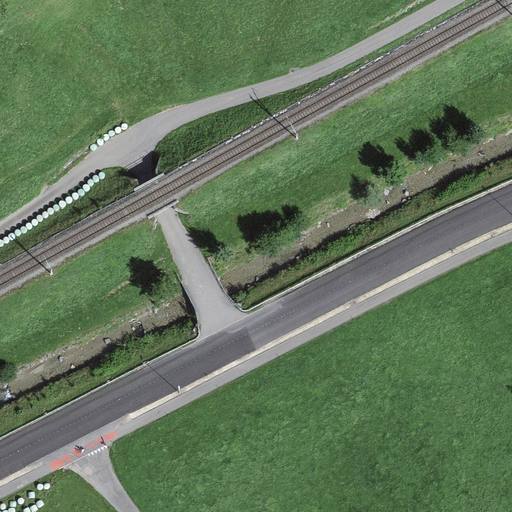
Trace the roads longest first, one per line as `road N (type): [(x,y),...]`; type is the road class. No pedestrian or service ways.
road 1 (primary): [(511,202),(68,427)]
road 2 (unclassified): [(452,0),(300,79),(128,140)]
